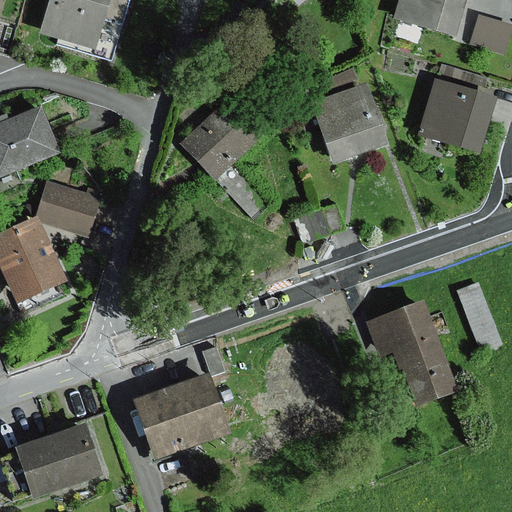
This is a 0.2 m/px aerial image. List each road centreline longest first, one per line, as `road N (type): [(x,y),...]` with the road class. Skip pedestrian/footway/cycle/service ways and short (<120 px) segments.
road 1 (unclassified): [(511,216),(113,355)]
road 2 (residential): [(158,113),(107,310),(113,355)]
road 3 (residential): [(0,84),(49,77),(158,113)]
